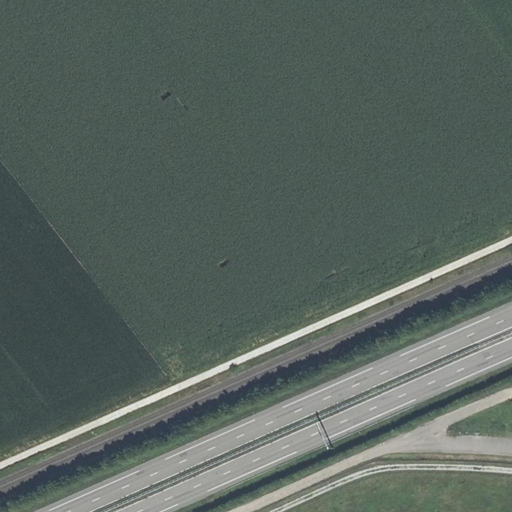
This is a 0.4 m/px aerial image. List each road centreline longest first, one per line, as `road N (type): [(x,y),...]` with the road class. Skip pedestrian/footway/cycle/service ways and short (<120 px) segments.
road 1 (track): [(0,465),(511,240)]
road 2 (trunk): [(511,317),(69,511)]
road 3 (trunk): [(139,511),(511,347)]
road 4 (unclassified): [(245,511),(399,444)]
road 5 (unclassified): [(511,392),(399,444)]
